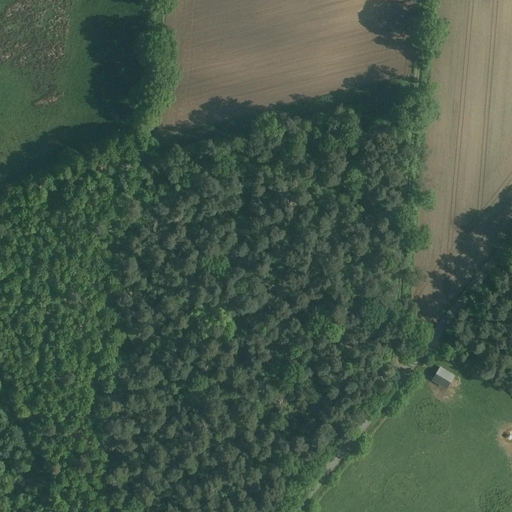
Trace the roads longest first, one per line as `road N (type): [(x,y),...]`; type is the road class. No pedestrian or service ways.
road 1 (track): [(403,371),(435,0)]
road 2 (unclassified): [(293,511),(511,237)]
